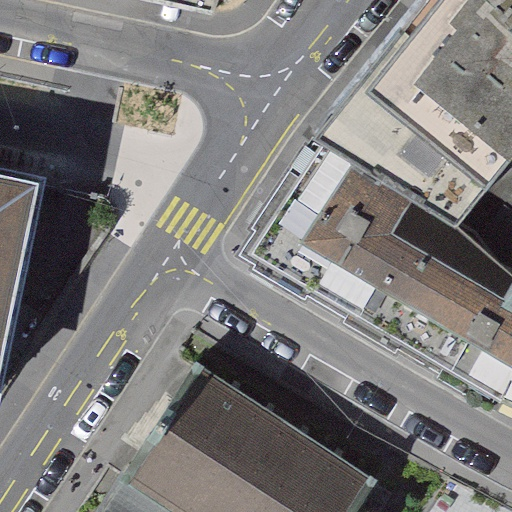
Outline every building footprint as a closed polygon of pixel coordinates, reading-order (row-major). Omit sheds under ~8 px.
[(155,0),(215,13),(218,0),(155,0)] [(511,164),(511,0),(440,0),(390,61),(511,164)] [(511,239),(511,164),(390,61),(331,133),(511,239)] [(495,397),(511,365),(511,239),(331,133),(251,252),(495,397)] [(0,376),(23,273),(44,179),(0,169),(0,376)] [(511,365),(495,397),(511,405),(511,365)] [(382,488),(201,366),(102,511),(369,511),(367,510),(382,488)]
